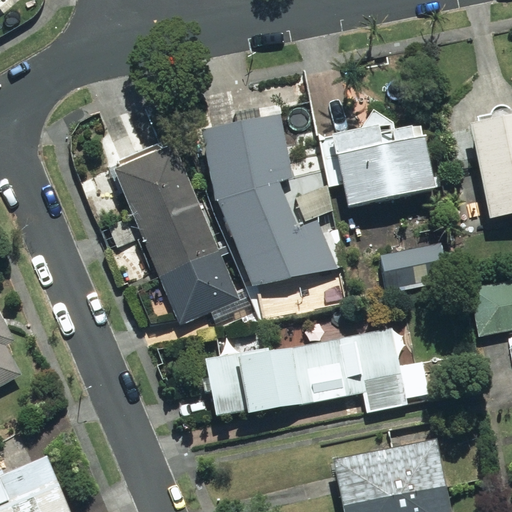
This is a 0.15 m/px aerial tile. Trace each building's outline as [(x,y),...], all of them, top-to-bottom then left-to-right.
[(346,185),(350,208),(441,189),(430,136),(426,137),(424,127),(398,132),(397,124),(377,111),(365,130),(323,139),(332,188),(346,185)] [(289,114),(206,130),(223,205),(256,286),(340,269),(340,268),(347,268),(340,230),(326,234),(321,220),(302,228),(285,184),(299,177),(289,114)] [(511,117),(476,125),(495,220),(511,216),(511,117)] [(178,146),(118,171),(183,326),(243,301),(178,146)] [(445,244),(384,256),(392,294),(453,282),(445,244)] [(511,281),(474,289),(483,337),(511,331),(511,281)] [(0,389),(26,376),(10,347),(20,342),(0,305),(0,389)] [(271,349),(210,360),(220,416),(252,411),(253,415),(370,393),(373,413),(406,407),(401,376),(404,375),(396,330),(271,352),(271,349)] [(454,511),(440,439),(338,460),(348,511),(454,511)] [(74,511),(52,458),(10,475),(8,471),(0,474),(0,511),(74,511)]
